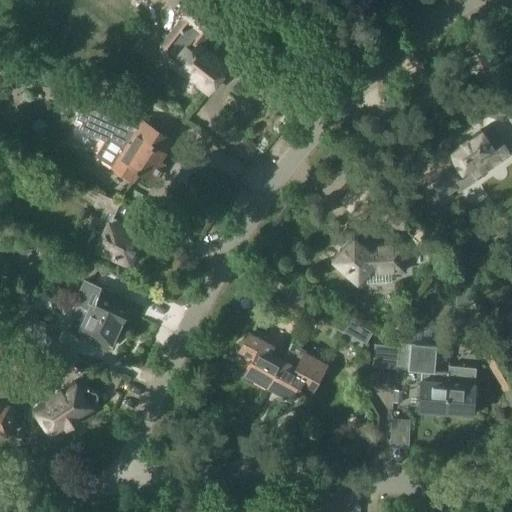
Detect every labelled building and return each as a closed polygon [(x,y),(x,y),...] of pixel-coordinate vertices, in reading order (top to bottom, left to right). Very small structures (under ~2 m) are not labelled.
[(192,3),(168,32),(171,35),(177,39),(171,46),(172,55),(185,64),(180,71),(189,77),(184,82),(186,87),(192,92),(198,91),(202,86),(209,92),(212,88),(218,87),(221,84),(220,78),(229,67),(200,44),(207,34),(208,35),(217,23),(196,5),(195,4),(194,4),(193,5),(192,3)] [(483,56),(460,72),(476,95),(499,79),(483,56)] [(158,161),(163,153),(163,152),(170,140),(136,120),(134,122),(103,110),(115,81),(87,70),(80,89),(87,92),(77,116),(84,119),(79,132),(105,143),(96,159),(112,168),(111,169),(133,182),(139,172),(153,181),(163,165),(158,161)] [(449,182),(469,168),(475,178),(511,152),(494,127),(488,132),(483,135),(480,129),(445,153),(452,163),(442,170),(438,165),(416,180),(408,186),(409,187),(408,188),(413,196),(422,211),(422,210),(431,223),(444,214),(434,200),(443,194),(443,193),(453,187),(449,182)] [(18,138),(11,137),(10,144),(17,145),(18,138)] [(355,183),(339,201),(359,218),(366,210),(375,199),(357,184),(355,183)] [(99,193),(94,205),(113,215),(119,202),(99,193)] [(0,236),(7,239),(12,229),(3,225),(3,223),(0,222),(0,236)] [(133,222),(131,226),(128,232),(109,223),(105,232),(96,228),(89,243),(131,262),(142,238),(140,237),(144,227),(133,222)] [(410,240),(422,255),(438,241),(426,226),(410,240)] [(358,280),(363,273),(403,270),(401,241),(360,245),(353,238),(351,237),(332,259),(335,261),(358,280)] [(37,243),(32,252),(84,276),(88,267),(89,264),(38,240),(37,243)] [(83,280),(73,302),(74,303),(122,325),(127,314),(129,314),(131,308),(130,307),(132,302),(113,293),(113,291),(107,289),(106,290),(92,284),(84,280),(83,280)] [(280,309),(299,320),(309,301),(290,291),(280,309)] [(70,301),(66,310),(67,311),(77,315),(71,329),(78,333),(77,335),(82,337),(82,339),(87,341),(89,340),(108,349),(110,344),(112,344),(114,339),(113,337),(118,326),(121,327),(122,325),(74,303),(73,302),(70,301)] [(35,323),(31,332),(51,341),(57,328),(37,319),(35,323)] [(267,386),(286,352),(248,331),(238,350),(252,357),(244,373),(267,386)] [(403,343),(398,343),(396,366),(423,368),(419,408),(446,411),(450,369),(436,368),(438,342),(403,339),(403,343)] [(396,366),(398,343),(376,341),(374,364),(396,366)] [(291,344),(286,352),(267,386),(291,399),(297,388),(309,394),(326,363),(291,344)] [(504,366),(493,347),(482,354),(493,373),(504,366)] [(0,436),(4,436),(6,433),(10,434),(10,428),(12,427),(13,421),(11,419),(12,405),(7,405),(7,403),(8,390),(0,389),(0,375),(1,359),(0,358),(0,436)] [(33,364),(32,364),(48,387),(57,380),(45,363),(33,361),(33,364)] [(25,392),(27,363),(26,363),(26,362),(14,362),(13,387),(25,388),(25,392)] [(32,364),(27,363),(25,392),(38,392),(39,393),(48,387),(32,364)] [(450,369),(446,411),(473,413),(477,366),(450,363),(450,369)] [(96,391),(75,384),(73,382),(54,395),(73,422),(81,417),(83,418),(87,415),(87,411),(92,409),(96,398),(97,394),(96,391)] [(395,390),(394,402),(402,403),(403,391),(395,390)] [(73,422),(54,395),(33,409),(36,413),(35,416),(37,419),(40,418),(52,436),(55,434),(59,434),(63,432),(63,429),(73,422)]
